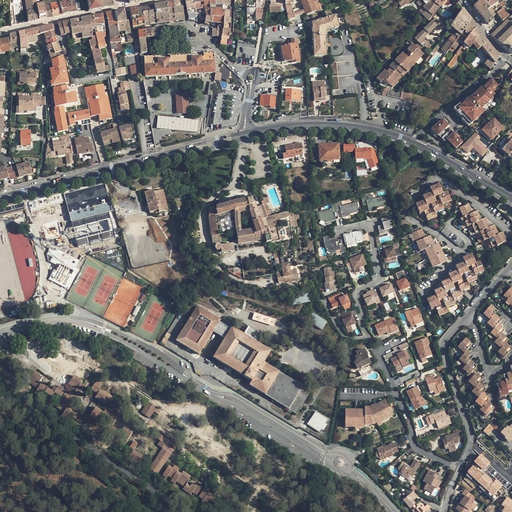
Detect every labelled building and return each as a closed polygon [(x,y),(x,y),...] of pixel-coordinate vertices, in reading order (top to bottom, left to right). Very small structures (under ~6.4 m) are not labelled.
[(35,0),(24,0),(26,6),(27,6),(27,11),(26,12),(27,22),(39,20),(36,4),(35,0)] [(44,13),(45,18),(52,17),(62,15),(59,2),(58,0),(51,0),(52,0),(46,1),(42,2),(43,3),(44,13)] [(64,2),(59,2),(62,15),(77,12),(81,11),(78,0),(74,0),(75,1),(74,1),(74,2),(69,3),(68,1),(64,2)] [(86,0),(88,10),(99,7),(97,0),(86,0)] [(191,0),(184,0),(186,8),(186,10),(187,16),(188,21),(197,22),(196,17),(195,13),(195,10),(195,9),(194,5),(192,5),(191,0)] [(197,0),(198,3),(194,3),(194,5),(195,9),(195,10),(201,9),(201,8),(204,7),(205,14),(206,17),(210,17),(210,10),(208,3),(208,0),(197,0)] [(208,0),(208,3),(210,10),(210,17),(213,17),(224,18),(224,11),(222,11),(222,6),(222,4),(221,0),(208,0)] [(221,0),(222,4),(222,6),(222,11),(224,11),(229,12),(230,6),(229,0),(221,0)] [(268,0),(269,2),(268,7),(269,7),(269,13),(282,12),(286,11),(285,5),(284,0),(268,0)] [(284,0),(285,5),(286,11),(287,21),(289,20),(295,19),(294,17),(306,13),(304,10),(299,12),(297,7),(292,9),(291,6),(292,6),(290,3),(294,0),(284,0)] [(300,0),(304,10),(306,13),(306,15),(317,12),(312,0),(300,0)] [(421,0),(419,0),(417,3),(422,9),(423,8),(425,5),(421,0)] [(421,0),(425,5),(423,8),(424,9),(426,11),(422,14),(428,21),(433,16),(429,13),(431,9),(435,4),(437,0),(421,0)] [(437,0),(435,4),(431,9),(436,12),(440,8),(443,10),(450,0),(437,0)] [(480,0),(473,7),(481,16),(487,12),(497,4),(497,3),(494,0),(480,0)] [(502,0),(501,0),(497,3),(497,4),(500,6),(501,8),(506,4),(502,0)] [(181,1),(173,2),(173,9),(174,16),(175,22),(184,20),(183,11),(181,1)] [(259,3),(259,1),(246,1),(247,7),(247,9),(247,19),(255,19),(256,9),(259,9),(259,3)] [(43,3),(36,4),(39,20),(45,18),(44,13),(43,3)] [(167,3),(154,6),(155,15),(169,13),(168,10),(167,3)] [(497,4),(487,12),(492,18),(496,15),(493,11),(500,6),(497,4)] [(138,17),(131,18),(132,22),(138,20),(144,19),(149,18),(156,17),(155,15),(154,6),(147,7),(141,8),(136,9),(138,17)] [(500,6),(493,11),(496,15),(502,22),(509,16),(501,8),(500,6)] [(201,9),(195,10),(195,13),(196,17),(205,14),(204,7),(201,8),(201,9)] [(259,9),(256,9),(255,19),(261,20),(263,8),(259,9)] [(451,37),(441,50),(446,54),(449,50),(452,46),(453,44),(456,40),(460,35),(460,36),(466,28),(471,22),(462,10),(460,14),(450,27),(458,33),(453,35),(451,37)] [(115,12),(117,24),(123,22),(127,22),(128,22),(127,15),(126,13),(124,14),(124,11),(115,12)] [(115,12),(106,14),(108,27),(118,25),(117,24),(115,12)] [(487,12),(481,16),(488,25),(493,21),(492,18),(487,12)] [(169,13),(155,15),(156,17),(156,24),(170,22),(169,13)] [(93,22),(94,28),(105,27),(104,25),(102,15),(93,16),(93,22)] [(511,15),(491,36),(495,39),(498,41),(498,42),(497,42),(498,43),(499,42),(499,43),(500,44),(501,45),(503,46),(503,47),(504,47),(504,48),(505,48),(505,49),(506,50),(506,49),(508,51),(511,54),(511,53),(511,15)] [(93,16),(81,19),(82,28),(71,30),(71,34),(72,35),(73,44),(80,43),(79,35),(82,34),(82,39),(91,38),(92,41),(89,41),(90,48),(97,46),(98,46),(95,34),(94,28),(93,22),(93,16)] [(335,16),(312,23),(314,56),(326,56),(325,32),(339,28),(335,16)] [(424,30),(415,39),(418,42),(423,47),(424,46),(427,50),(432,45),(424,38),(437,26),(436,25),(439,22),(435,18),(424,30)] [(70,21),(71,30),(82,28),(81,19),(70,21)] [(138,20),(132,22),(133,27),(139,26),(145,26),(144,23),(144,19),(138,20)] [(58,24),(61,36),(71,34),(71,30),(70,21),(58,24)] [(449,50),(453,53),(454,51),(460,43),(461,42),(463,43),(472,33),(476,28),(471,22),(466,28),(460,36),(460,35),(456,40),(453,44),(452,46),(449,50)] [(54,24),(39,28),(40,35),(44,33),(55,30),(54,24)] [(39,28),(18,33),(20,45),(20,47),(21,53),(28,53),(27,44),(26,38),(35,36),(40,35),(39,28)] [(463,44),(469,49),(470,49),(477,38),(481,34),(476,28),(472,33),(463,43),(463,44)] [(151,30),(145,31),(145,38),(158,38),(158,29),(151,30)] [(55,30),(44,33),(46,40),(56,38),(55,36),(56,36),(55,30)] [(223,30),(221,37),(220,45),(226,46),(226,43),(226,40),(229,40),(230,31),(223,30)] [(119,32),(109,33),(110,39),(110,44),(111,49),(111,53),(116,53),(119,52),(122,52),(121,44),(120,38),(119,37),(119,32)] [(18,33),(9,35),(11,49),(15,48),(14,44),(18,43),(18,45),(20,45),(18,33)] [(102,34),(95,34),(98,46),(105,44),(103,38),(105,38),(105,33),(102,34)] [(487,42),(481,34),(477,38),(470,49),(471,51),(472,50),(474,53),(477,51),(481,48),(487,42)] [(7,40),(0,40),(0,53),(8,52),(9,55),(11,54),(11,49),(9,35),(7,35),(7,40)] [(35,36),(26,38),(27,44),(36,43),(35,36)] [(56,38),(46,40),(47,46),(57,42),(56,38)] [(297,39),(291,40),(291,44),(281,46),(284,62),(291,61),(300,60),(297,39)] [(57,42),(47,46),(48,52),(59,48),(57,42)] [(418,42),(414,46),(420,51),(423,48),(423,47),(418,42)] [(495,52),(487,42),(481,48),(487,55),(489,58),(495,64),(500,56),(495,52)] [(384,79),(388,84),(390,86),(397,80),(401,75),(405,71),(409,67),(410,69),(423,55),(420,51),(414,46),(412,45),(407,50),(409,52),(410,53),(411,54),(407,58),(406,57),(402,53),(395,61),(389,67),(390,68),(394,72),(390,76),(386,72),(385,70),(378,77),(382,81),(383,81),(384,79)] [(97,46),(90,48),(91,51),(94,60),(97,74),(105,72),(109,71),(108,66),(105,67),(103,67),(103,64),(102,59),(100,50),(99,50),(97,46)] [(59,48),(48,52),(50,57),(55,55),(55,54),(61,52),(61,51),(59,48)] [(456,54),(447,66),(450,69),(459,56),(462,52),(460,51),(459,49),(456,54)] [(55,55),(50,57),(51,60),(55,78),(55,89),(75,85),(72,79),(64,56),(66,55),(64,50),(61,51),(61,52),(55,54),(55,55)] [(156,58),(145,58),(146,67),(147,79),(178,77),(185,76),(215,74),(217,74),(217,73),(216,63),(216,56),(212,54),(209,54),(205,54),(205,58),(203,58),(193,59),(190,59),(190,56),(182,57),(171,57),(171,60),(169,60),(159,60),(157,61),(156,58)] [(495,64),(489,58),(488,60),(485,64),(490,69),(492,67),(495,64)] [(464,61),(463,63),(476,75),(478,73),(464,61)] [(336,62),(329,62),(331,77),(332,91),(339,90),(338,76),(336,62)] [(139,64),(130,66),(133,78),(142,76),(139,64)] [(266,83),(266,73),(261,73),(262,69),(256,69),(255,82),(266,83)] [(23,84),(28,84),(28,75),(25,75),(26,73),(18,73),(18,78),(19,78),(19,83),(23,83),(23,84)] [(30,75),(28,75),(28,84),(32,84),(32,83),(36,83),(36,78),(38,78),(38,73),(30,73),(30,75)] [(494,79),(485,88),(494,97),(497,95),(496,93),(498,91),(497,90),(501,87),(494,79)] [(128,82),(120,83),(121,88),(118,88),(119,92),(118,92),(118,96),(121,110),(129,109),(125,90),(130,90),(128,82)] [(100,83),(85,86),(86,96),(92,95),(92,97),(102,95),(100,83)] [(321,87),(312,87),(313,91),(314,101),(325,101),(325,97),(325,87),(321,88),(321,87)] [(402,91),(384,87),(383,91),(382,92),(382,95),(387,96),(410,101),(412,93),(402,91)] [(483,87),(472,98),(484,110),(495,98),(494,97),(485,88),(483,87)] [(297,90),(286,89),(285,101),(289,101),(289,100),(292,100),(296,101),(295,106),(300,106),(300,101),(301,95),(297,95),(297,90)] [(187,94),(176,95),(178,114),(188,113),(187,94)] [(261,95),(260,106),(260,109),(264,110),(265,106),(269,107),(270,107),(270,108),(275,108),(276,96),(261,95)] [(33,97),(16,97),(16,113),(22,113),(22,109),(33,109),(33,107),(36,107),(36,106),(40,106),(40,97),(38,97),(33,97)] [(472,97),(460,108),(475,123),(486,112),(484,110),(472,98),(472,97)] [(176,120),(158,119),(157,130),(199,134),(200,123),(182,121),(183,117),(177,116),(176,120)] [(444,118),(432,129),(439,136),(450,125),(444,118)] [(502,128),(493,119),(483,131),(489,137),(490,136),(493,138),(502,128)] [(114,130),(100,134),(103,142),(111,140),(112,144),(120,141),(118,136),(118,135),(121,134),(121,135),(122,140),(128,139),(126,135),(132,133),(131,124),(119,128),(118,128),(117,124),(113,126),(114,130)] [(31,130),(20,131),(21,134),(20,134),(20,146),(31,146),(30,139),(31,139),(31,130)] [(489,137),(483,131),(481,132),(490,141),(492,139),(489,137)] [(455,132),(448,139),(458,148),(464,142),(455,132)] [(506,134),(509,137),(499,148),(508,156),(511,154),(511,137),(510,136),(511,134),(508,132),(506,134)] [(476,133),(462,148),(468,154),(473,148),(482,157),(488,150),(478,141),(481,138),(476,133)] [(69,135),(60,137),(60,142),(52,143),(49,143),(47,145),(45,159),(50,159),(48,153),(57,152),(58,156),(66,154),(67,154),(67,155),(72,154),(69,140),(69,135)] [(74,139),(69,140),(72,154),(77,153),(82,152),(82,154),(93,152),(91,144),(89,144),(89,142),(88,138),(83,139),(81,139),(81,138),(74,139)] [(366,167),(377,166),(376,147),(355,148),(355,143),(343,144),(343,152),(355,151),(355,158),(365,158),(366,167)] [(301,144),(285,146),(286,154),(283,154),(283,159),(292,158),(292,161),(296,161),(303,160),(302,150),(301,144)] [(338,144),(319,145),(320,161),(339,160),(338,144)] [(6,166),(0,167),(0,180),(9,178),(9,180),(32,174),(29,162),(6,168),(6,166)] [(424,200),(415,204),(419,214),(424,212),(424,214),(427,221),(437,217),(435,212),(444,208),(442,204),(451,200),(447,191),(443,193),(439,184),(430,188),(432,192),(422,196),(424,200)] [(144,193),(149,213),(158,210),(159,213),(168,210),(163,190),(154,192),(154,190),(144,193)] [(369,200),(367,195),(361,197),(363,205),(367,204),(369,210),(376,208),(385,206),(384,201),(385,201),(384,196),(369,200)] [(216,207),(208,208),(212,245),(213,246),(215,247),(215,246),(216,245),(217,245),(219,245),(217,236),(215,216),(234,211),(234,222),(236,232),(241,232),(241,231),(240,224),(240,213),(244,212),(245,215),(249,214),(252,222),(260,219),(260,220),(268,218),(271,217),(267,204),(263,205),(256,208),(255,204),(254,203),(252,201),(251,200),(249,200),(248,199),(246,199),(236,201),(216,207)] [(109,201),(69,212),(77,247),(119,236),(109,201)] [(341,201),(334,203),(336,210),(337,210),(340,209),(342,216),(350,214),(358,212),(357,207),(358,207),(357,202),(342,206),(341,201)] [(332,208),(316,212),(318,218),(325,223),(335,221),(333,211),(336,210),(334,203),(331,204),(332,208)] [(472,213),(469,204),(459,208),(463,217),(458,219),(462,228),(467,226),(471,235),(475,233),(479,243),(484,241),(487,249),(506,242),(502,232),(498,234),(494,225),(489,227),(486,218),(481,220),(477,211),(472,213)] [(236,233),(238,244),(255,242),(265,241),(266,243),(271,242),(267,228),(266,223),(275,220),(279,219),(279,220),(284,218),(287,217),(289,217),(291,216),(289,212),(278,215),(271,217),(268,218),(260,220),(260,219),(252,222),(254,229),(241,231),(241,232),(236,232),(236,233)] [(291,226),(297,225),(296,220),(299,219),(298,213),(292,214),(292,217),(289,217),(291,226)] [(377,226),(379,235),(385,234),(384,230),(392,228),(390,221),(392,221),(391,217),(381,219),(382,223),(383,225),(377,226)] [(445,226),(441,232),(459,247),(464,241),(445,226)] [(425,250),(432,268),(446,262),(438,243),(434,245),(430,236),(425,238),(421,229),(412,233),(420,251),(425,250)] [(349,235),(344,236),(346,244),(353,243),(356,242),(359,241),(360,242),(364,241),(363,236),(362,236),(362,231),(357,232),(349,233),(349,235)] [(341,254),(344,253),(343,245),(336,247),(335,243),(338,242),(337,238),(329,240),(328,236),(323,237),(325,249),(332,254),(336,253),(336,251),(340,250),(341,254)] [(218,251),(218,253),(234,251),(233,244),(220,246),(219,245),(217,245),(216,245),(215,246),(215,247),(214,248),(215,249),(215,250),(216,251),(217,251),(218,251)] [(392,244),(383,246),(384,250),(386,259),(396,257),(392,244)] [(362,254),(349,259),(355,273),(360,271),(359,268),(366,265),(362,254)] [(436,295),(427,299),(431,309),(435,307),(439,316),(448,312),(446,307),(455,304),(453,299),(462,295),(461,291),(470,287),(468,283),(477,279),(475,274),(484,271),(480,261),(476,263),(472,254),(462,258),(464,262),(456,266),(457,271),(448,274),(450,279),(441,283),(443,287),(434,291),(436,295)] [(80,270),(58,258),(46,278),(70,291),(80,270)] [(282,272),(276,274),(278,282),(298,279),(297,275),(296,270),(290,271),(288,263),(281,264),(282,272)] [(243,278),(242,267),(229,268),(229,270),(230,271),(236,274),(241,278),(243,278)] [(334,277),(333,272),(330,272),(328,272),(328,268),(324,268),(325,278),(324,278),(325,290),(334,288),(333,283),(332,278),(334,277)] [(402,271),(395,274),(398,281),(396,282),(400,291),(409,287),(402,271)] [(390,284),(379,289),(383,297),(394,292),(390,284)] [(508,299),(511,294),(511,287),(503,296),(508,299)] [(375,305),(380,303),(376,293),(375,293),(373,290),(366,293),(367,294),(363,296),(367,306),(375,303),(375,305)] [(291,295),(293,305),(309,302),(308,292),(291,295)] [(338,299),(330,302),(332,308),(340,304),(342,307),(342,306),(349,303),(350,303),(346,295),(338,299)] [(249,386),(296,414),(310,391),(264,363),(271,351),(232,327),(231,329),(219,322),(221,320),(197,305),(176,341),(199,355),(213,332),(224,339),(213,358),(251,382),(249,386)] [(497,311),(491,305),(483,314),(486,316),(485,317),(489,321),(494,314),(497,312),(497,311)] [(415,324),(423,322),(417,308),(410,311),(410,310),(404,312),(408,322),(409,321),(412,327),(416,326),(415,324)] [(254,312),(252,320),(274,325),(276,318),(254,312)] [(327,322),(312,312),(307,320),(321,330),(327,322)] [(350,312),(341,316),(343,320),(342,320),(345,328),(350,326),(355,324),(350,312)] [(501,320),(494,314),(489,321),(487,323),(490,326),(489,327),(493,330),(498,324),(501,320)] [(392,318),(374,326),(378,336),(386,333),(390,331),(391,333),(397,330),(392,318)] [(498,324),(493,330),(490,333),(493,335),(492,337),(496,340),(501,334),(505,330),(498,324)] [(164,346),(171,335),(167,333),(160,344),(164,346)] [(508,340),(501,334),(496,340),(494,342),(497,345),(496,346),(500,349),(505,343),(508,340)] [(427,337),(414,342),(421,359),(425,358),(432,355),(428,345),(429,344),(427,337)] [(472,344),(465,338),(457,347),(460,350),(460,351),(463,354),(466,351),(472,344)] [(27,340),(21,349),(28,353),(25,358),(39,368),(38,369),(46,375),(47,374),(66,387),(68,385),(76,390),(74,393),(78,396),(85,386),(80,383),(82,381),(74,375),(72,378),(47,361),(45,365),(36,359),(42,350),(27,340)] [(505,343),(500,349),(498,352),(500,355),(499,356),(503,359),(511,349),(505,343)] [(374,370),(364,352),(364,351),(363,351),(362,351),(361,349),(355,352),(357,356),(355,357),(356,359),(355,360),(354,361),(354,362),(353,363),(360,377),(374,370)] [(410,359),(406,351),(397,355),(397,356),(391,359),(394,367),(401,364),(403,368),(409,365),(407,360),(410,359)] [(466,351),(463,354),(459,359),(462,362),(461,363),(465,366),(470,360),(473,357),(466,351)] [(470,360),(465,366),(462,369),(465,372),(464,373),(468,376),(477,366),(470,360)] [(401,364),(394,367),(397,372),(403,369),(403,368),(401,364)] [(511,384),(511,372),(503,375),(505,382),(507,387),(511,386),(511,384)] [(27,382),(36,388),(42,378),(34,373),(27,382)] [(470,386),(474,389),(479,383),(483,379),(476,373),(468,382),(471,384),(470,386)] [(425,378),(430,392),(433,391),(437,390),(438,392),(439,392),(444,390),(440,377),(434,380),(433,376),(430,376),(430,375),(424,377),(425,378)] [(95,397),(108,407),(114,398),(101,389),(103,386),(96,381),(91,389),(97,394),(95,397)] [(507,390),(507,387),(505,382),(496,384),(500,396),(505,395),(504,394),(508,393),(507,390)] [(474,395),(477,399),(482,393),(486,389),(479,383),(474,389),(472,392),(475,394),(474,395)] [(61,397),(64,393),(54,387),(51,391),(41,384),(35,393),(39,396),(42,391),(51,397),(54,393),(61,397)] [(406,392),(415,410),(426,404),(425,400),(423,401),(416,387),(406,392)] [(477,405),(481,409),(487,401),(489,399),(482,393),(477,399),(475,402),(478,404),(477,405)] [(73,399),(64,394),(56,407),(64,412),(61,417),(65,420),(69,415),(81,423),(84,419),(67,408),(73,399)] [(381,422),(393,415),(385,400),(376,405),(375,404),(369,407),(364,407),(364,410),(345,410),(344,428),(364,428),(364,426),(370,426),(370,425),(373,425),(376,424),(377,426),(382,424),(381,422)] [(216,416),(195,401),(192,406),(205,415),(203,418),(211,423),(204,434),(195,428),(186,441),(190,444),(196,435),(205,442),(208,437),(212,440),(216,433),(213,430),(219,421),(215,418),(216,416)] [(487,401),(481,409),(480,410),(483,412),(482,414),(486,417),(494,407),(487,401)] [(166,421),(170,416),(148,402),(141,413),(149,418),(154,412),(158,415),(155,420),(176,434),(179,430),(166,421)] [(187,430),(199,412),(186,403),(183,408),(188,411),(179,424),(187,430)] [(117,419),(105,410),(103,413),(95,407),(89,417),(126,442),(133,433),(124,427),(121,432),(112,426),(117,419)] [(433,415),(444,410),(443,407),(432,411),(433,414),(433,415)] [(435,422),(438,429),(451,423),(448,415),(446,416),(444,410),(433,415),(433,414),(428,416),(431,424),(435,422)] [(318,412),(308,430),(320,436),(330,419),(318,412)] [(91,423),(84,433),(88,436),(95,426),(91,423)] [(493,427),(490,423),(483,431),(488,435),(494,427),(493,427)] [(509,443),(511,439),(511,423),(508,428),(507,426),(504,423),(498,429),(501,432),(500,433),(505,437),(504,438),(509,443)] [(96,427),(89,436),(94,439),(94,438),(101,443),(107,434),(96,427)] [(449,450),(455,448),(454,444),(459,443),(458,440),(460,439),(458,432),(453,433),(444,436),(445,439),(442,440),(442,441),(443,444),(445,450),(448,449),(449,450)] [(157,474),(173,450),(168,446),(171,442),(157,433),(154,438),(160,442),(157,445),(162,449),(149,469),(157,474)] [(133,450),(138,444),(134,441),(125,454),(129,457),(127,460),(139,468),(145,459),(133,450)] [(398,452),(396,442),(389,445),(382,447),(376,448),(377,452),(376,453),(375,455),(376,456),(376,457),(377,458),(378,458),(379,458),(384,456),(385,458),(393,456),(392,454),(398,452)] [(208,444),(203,453),(209,457),(212,453),(219,458),(221,454),(228,459),(234,451),(227,446),(224,450),(218,445),(215,449),(208,444)] [(273,458),(258,448),(251,458),(259,463),(260,462),(280,475),(283,471),(270,462),(273,458)] [(420,463),(414,460),(410,467),(409,468),(405,465),(406,464),(402,462),(397,469),(401,471),(399,475),(407,480),(409,475),(412,477),(420,463)] [(168,466),(162,476),(166,478),(168,476),(172,479),(170,481),(174,484),(176,482),(184,487),(183,489),(191,495),(192,493),(196,495),(203,486),(199,483),(197,486),(189,480),(191,477),(183,472),(181,475),(177,472),(178,469),(174,467),(173,469),(168,466)] [(439,481),(441,477),(430,471),(429,470),(423,482),(426,484),(423,489),(427,491),(432,493),(435,488),(436,489),(440,482),(439,481)] [(111,495),(90,474),(85,479),(106,499),(111,495)] [(463,481),(469,486),(472,482),(467,477),(463,481)] [(274,502),(272,504),(277,507),(283,497),(279,494),(281,492),(273,486),(269,491),(258,483),(255,488),(274,502)] [(226,511),(222,509),(225,505),(207,493),(209,490),(205,487),(198,497),(203,500),(201,502),(205,505),(209,500),(214,504),(211,508),(217,511),(226,511)] [(455,509),(459,511),(468,511),(471,509),(470,508),(474,503),(472,501),(475,497),(465,489),(462,494),(465,496),(455,509)] [(250,511),(256,504),(252,501),(256,496),(251,493),(243,506),(247,508),(244,511),(250,511)] [(410,509),(414,505),(416,504),(408,495),(402,500),(406,505),(410,509)] [(505,507),(502,511),(503,511),(511,511),(511,499),(507,496),(501,504),(505,507)]
